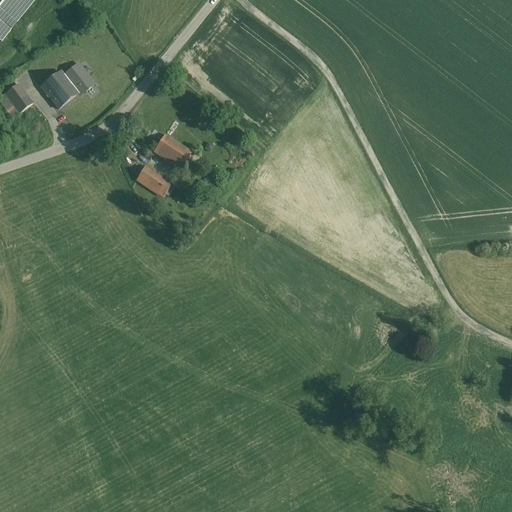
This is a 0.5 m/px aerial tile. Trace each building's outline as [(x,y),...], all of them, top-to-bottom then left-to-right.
[(4,0),(0,6),(0,41),(2,43),(35,0),(4,0)] [(79,66),(64,78),(69,84),(69,83),(73,88),(79,84),(86,93),(95,86),(79,66)] [(62,75),(43,90),(50,99),(69,84),(64,78),(62,75)] [(69,84),(50,99),(59,111),(78,95),(73,88),(69,83),(69,84)] [(9,85),(1,91),(4,96),(13,90),(9,85)] [(33,105),(18,86),(13,90),(4,96),(0,99),(0,102),(13,121),(33,105)] [(192,153),(165,136),(154,154),(181,171),(192,153)] [(158,177),(145,168),(136,182),(149,191),(158,177)] [(171,186),(158,177),(149,191),(163,200),(171,186)]
